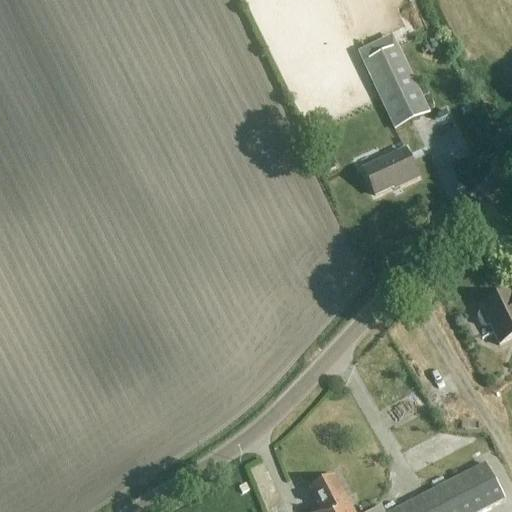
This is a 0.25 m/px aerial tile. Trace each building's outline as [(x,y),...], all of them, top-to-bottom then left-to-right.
[(427,116),(396,50),(389,35),(357,51),(394,131),(427,116)] [(481,86),(468,89),(473,108),(485,105),(481,86)] [(417,181),(405,154),(362,173),(374,198),(398,187),(399,189),(417,181)] [(511,298),(510,299),(508,295),(480,309),(482,313),(478,315),(476,320),(480,327),(485,329),(489,327),(499,348),(511,341),(511,298)] [(483,511),(502,502),(484,467),(396,511),(381,511),(380,509),(374,511),(351,511),(335,479),(310,491),(320,511),(483,511)] [(304,511),(297,502),(283,511),(304,511)]
